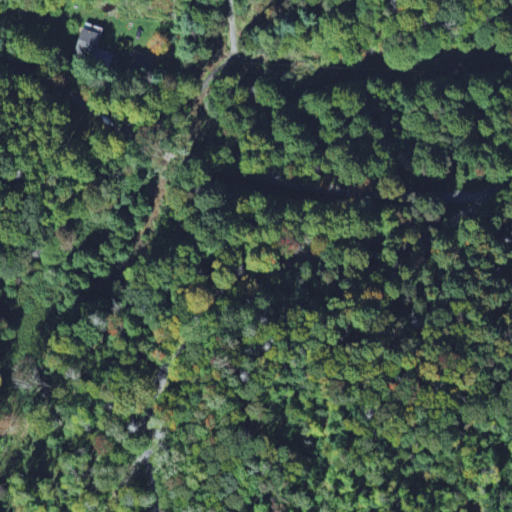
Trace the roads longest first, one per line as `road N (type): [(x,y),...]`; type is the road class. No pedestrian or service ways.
road 1 (residential): [(151,511),(146,432),(156,393),(185,335),(230,285),(299,255),(469,212),(511,183)]
road 2 (residential): [(488,195),(316,187),(148,150),(79,99),(0,61)]
